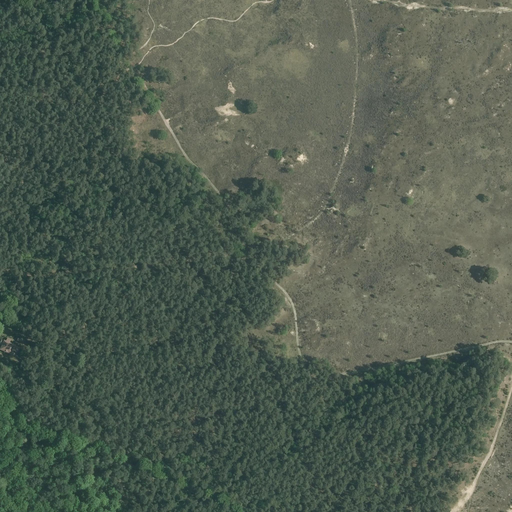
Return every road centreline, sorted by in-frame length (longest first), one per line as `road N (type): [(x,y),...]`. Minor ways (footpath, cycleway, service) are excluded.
road 1 (track): [(237,511),(58,436),(0,389)]
road 2 (track): [(511,342),(313,380)]
road 3 (track): [(124,69),(0,208)]
road 4 (track): [(511,385),(493,445),(456,511)]
